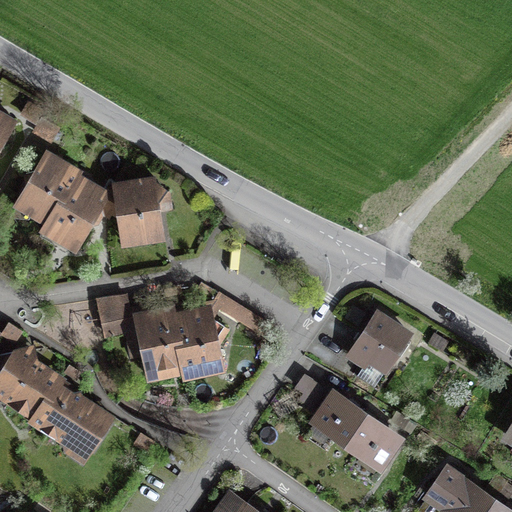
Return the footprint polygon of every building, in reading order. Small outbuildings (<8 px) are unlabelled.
[(0,144),(12,126),(0,119),(0,144)] [(75,175),(79,169),(46,152),(19,203),(50,219),(45,226),(77,245),(88,226),(99,223),(100,214),(100,205),(120,211),(123,238),(164,232),(162,217),(161,208),(166,208),(163,188),(152,179),(115,184),(106,192),(75,175)] [(173,317),(172,310),(165,311),(124,319),(130,354),(144,351),(149,372),(183,366),(185,372),(222,364),(211,309),(184,315),(173,317)] [(272,325),(248,314),(244,323),(267,335),(272,325)] [(388,377),(411,338),(376,318),(353,357),(388,377)] [(30,349),(0,354),(0,363),(2,375),(0,377),(0,392),(88,450),(109,420),(85,404),(82,390),(71,392),(70,389),(70,386),(40,366),(37,366),(33,368),(30,349)] [(375,418),(362,408),(333,389),(310,421),(379,469),(402,436),(375,418)] [(511,415),(498,439),(511,447),(511,415)] [(511,511),(511,509),(443,462),(432,478),(421,494),(448,511),(511,511)] [(264,511),(231,489),(214,511),(264,511)]
